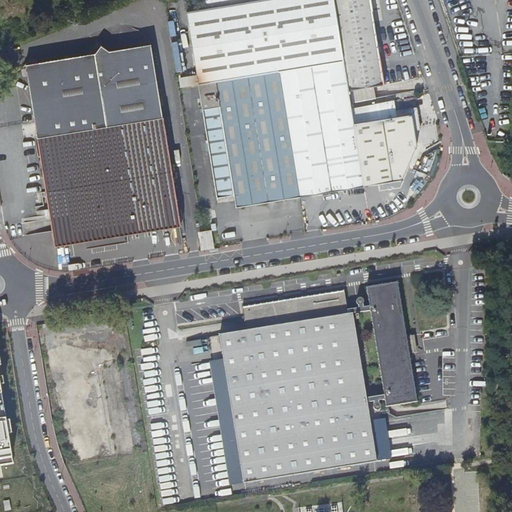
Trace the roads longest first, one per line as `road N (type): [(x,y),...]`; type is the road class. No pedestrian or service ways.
road 1 (tertiary): [(406,227),(41,290),(0,284)]
road 2 (residential): [(66,511),(39,450),(15,314),(0,292)]
